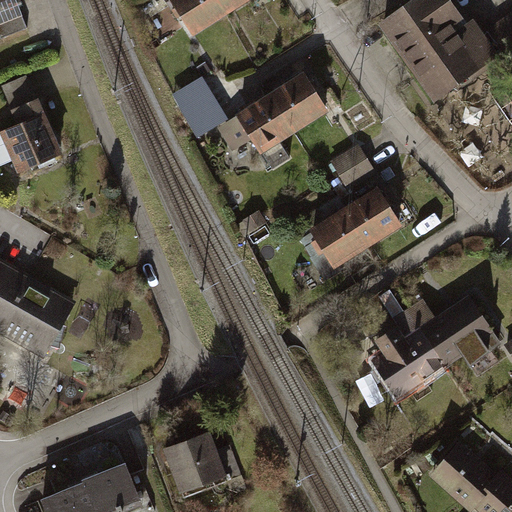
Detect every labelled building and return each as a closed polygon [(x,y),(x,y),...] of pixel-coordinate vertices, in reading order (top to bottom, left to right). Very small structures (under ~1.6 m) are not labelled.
[(0,22),(6,41),(32,32),(21,0),(6,0),(0,2),(0,22)] [(168,0),(179,17),(190,37),(254,0),(168,0)] [(451,0),(412,0),(376,23),(428,105),(501,60),(475,20),(467,25),(451,0)] [(511,6),(486,23),(509,61),(511,59),(511,6)] [(316,94),(302,73),(238,114),(251,133),(264,155),(328,114),(316,94)] [(209,90),(186,103),(202,132),(225,118),(209,90)] [(17,125),(1,132),(20,174),(65,154),(40,97),(10,110),(17,125)] [(362,144),(333,161),(350,191),(379,175),(362,144)] [(377,185),(310,226),(324,248),(337,269),(404,228),(392,209),(377,185)] [(0,333),(47,360),(79,303),(5,260),(0,268),(0,333)] [(495,337),(469,295),(455,304),(437,316),(425,298),(394,318),(398,325),(388,331),(376,339),(384,351),(372,358),(398,399),(495,337)] [(211,432),(163,451),(181,496),(229,477),(211,432)] [(466,439),(432,474),(472,511),(477,507),(482,511),(511,511),(511,473),(505,466),(500,471),(481,454),(466,439)] [(73,483),(40,496),(46,511),(123,511),(143,504),(126,462),(93,475),(73,483)]
